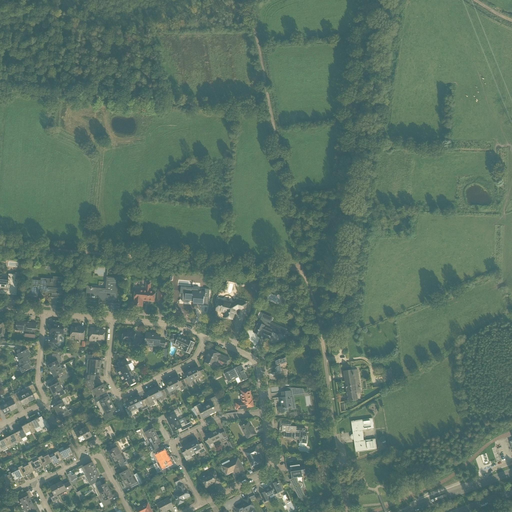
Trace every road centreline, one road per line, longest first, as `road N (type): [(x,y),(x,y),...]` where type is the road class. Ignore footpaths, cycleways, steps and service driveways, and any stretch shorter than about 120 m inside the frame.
road 1 (track): [(316,309),(327,293),(368,0)]
road 2 (unclassified): [(0,245),(303,272)]
road 3 (track): [(303,272),(250,0)]
road 4 (track): [(0,88),(60,93),(56,131),(99,153),(91,254)]
road 5 (track): [(34,0),(64,28),(254,26)]
road 6 (residential): [(109,319),(107,376),(115,398),(192,359),(205,337)]
road 7 (residential): [(201,504),(167,442),(231,413),(264,414)]
road 8 (residential): [(48,511),(39,484),(98,456),(128,511)]
road 9 (residential): [(45,314),(41,398),(0,423)]
road 10 (residential): [(264,414),(265,472),(201,504)]
road 11 (unclassified): [(321,334),(339,458)]
